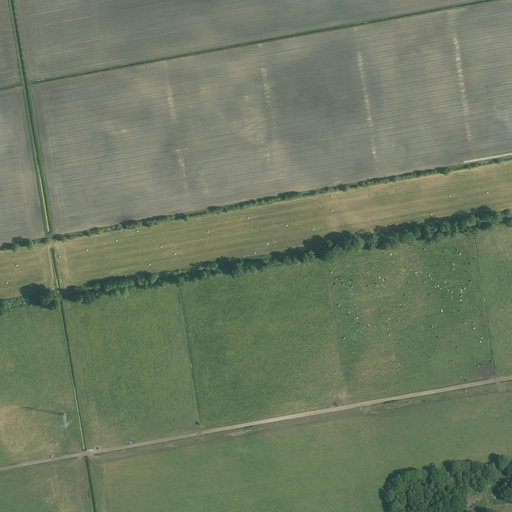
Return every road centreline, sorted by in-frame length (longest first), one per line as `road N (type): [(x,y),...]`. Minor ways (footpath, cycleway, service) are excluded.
road 1 (track): [(0,468),(511,377)]
road 2 (track): [(0,307),(511,217)]
